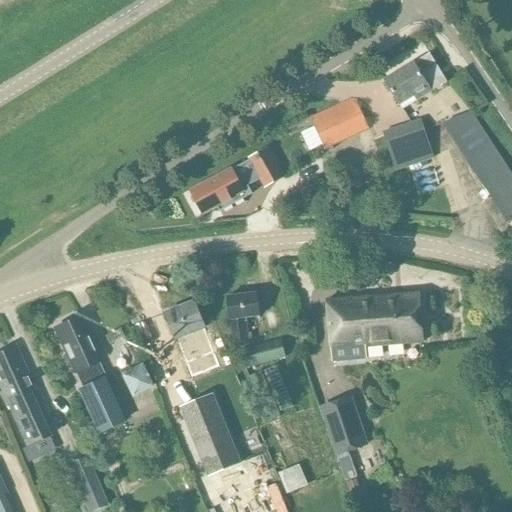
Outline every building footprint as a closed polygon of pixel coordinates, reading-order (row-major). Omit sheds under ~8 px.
[(447,83),(430,54),(385,81),(403,110),(447,83)] [(312,118),(326,148),(369,128),(356,101),(351,100),(312,118)] [(509,225),(511,222),(511,174),(471,113),(443,124),(446,129),(509,225)] [(382,133),(396,172),(435,159),(422,120),(382,133)] [(247,161),(191,192),(192,195),(191,199),(194,204),(198,205),(203,215),(218,207),(220,211),(253,194),(251,189),(262,184),(264,188),(282,178),(267,150),(247,161)] [(327,301),(333,363),(367,361),(366,348),(424,343),(420,293),(327,301)] [(227,297),(233,345),(249,343),(246,319),(261,317),(258,294),(227,297)] [(178,339),(183,349),(199,343),(194,333),(205,328),(195,302),(166,314),(176,340),(178,339)] [(77,390),(96,433),(122,422),(103,380),(105,379),(97,362),(98,362),(78,318),(54,329),(74,372),(75,372),(82,388),(77,390)] [(281,340),(241,351),(245,368),(286,357),(281,340)] [(0,353),(0,388),(27,447),(49,437),(29,393),(35,391),(15,346),(0,353)] [(195,390),(237,378),(228,350),(187,362),(195,390)] [(125,373),(134,397),(159,387),(150,363),(125,373)] [(211,393),(179,405),(204,474),(236,463),(211,393)] [(323,407),(340,455),(370,445),(353,397),(323,407)] [(67,464),(86,511),(90,511),(107,505),(86,456),(67,464)] [(0,511),(10,511),(3,495),(6,493),(0,479),(0,511)] [(357,480),(346,483),(353,503),(356,502),(364,500),(357,480)]
